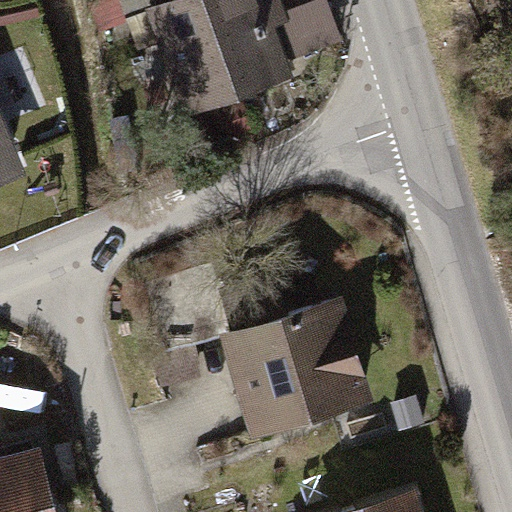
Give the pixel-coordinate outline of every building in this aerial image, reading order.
[(277,0),(125,0),(132,17),(158,8),(192,104),(287,71),(264,7),(278,2),(277,0)] [(0,117),(0,178),(21,170),(0,117)] [(339,303),(232,335),(261,431),(369,398),(339,303)] [(30,511),(11,441),(0,443),(0,511),(30,511)] [(418,511),(412,494),(357,511),(418,511)]
